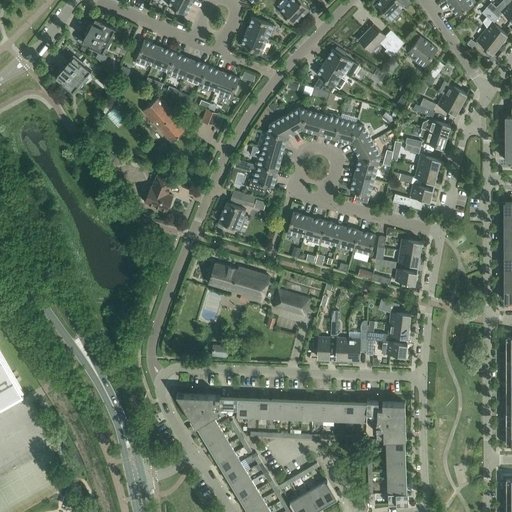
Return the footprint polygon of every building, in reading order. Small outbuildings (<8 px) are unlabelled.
[(190,0),(170,0),(168,5),(186,14),(190,5),(188,4),(190,0)] [(309,8),(300,0),(288,0),(279,10),(294,24),(303,14),(302,13),(307,8),(308,9),(309,8)] [(400,0),(378,0),(374,5),(390,21),(402,9),(400,7),(404,3),(400,0)] [(473,4),(470,0),(448,0),(453,6),(451,7),(457,15),(473,4)] [(511,21),(511,4),(509,2),(501,10),(491,1),(486,7),(498,17),(502,12),(511,21)] [(507,33),(493,22),(498,17),(486,7),(481,12),(486,16),(482,21),(486,27),(484,30),(500,43),(507,33)] [(252,15),(249,22),(251,23),(248,30),(267,38),(269,33),(271,34),(275,25),(252,15)] [(91,23),(87,29),(109,40),(114,28),(115,28),(116,28),(107,24),(107,23),(105,22),(104,22),(95,17),(94,20),(92,24),(91,23)] [(385,35),(373,24),(367,30),(368,31),(366,33),(365,32),(359,39),(370,50),(379,41),(386,48),(384,50),(392,57),(404,42),(396,35),(390,41),(384,36),(385,35)] [(109,40),(87,29),(84,35),(86,36),(84,40),(83,40),(82,42),(92,47),(91,47),(94,49),(94,48),(103,53),(103,52),(102,52),(108,40),(109,41),(109,40)] [(261,52),(267,38),(248,30),(245,38),(243,37),(241,44),(261,52)] [(492,52),(500,43),(484,30),(477,40),(492,52)] [(437,48),(427,40),(426,41),(420,37),(421,35),(420,35),(408,51),(412,54),(410,56),(423,66),(437,48)] [(475,42),(471,38),(467,43),(472,47),(475,42)] [(152,64),(159,47),(152,44),(152,42),(144,39),(135,60),(146,65),(148,62),(152,64)] [(330,55),(326,62),(343,72),(350,77),(358,64),(354,61),(344,55),(346,52),(336,45),(336,46),(335,49),(332,48),(329,54),(330,55)] [(168,70),(176,52),(167,49),(167,50),(159,47),(152,64),(168,70)] [(184,77),(191,60),(183,57),(184,55),(176,52),(168,70),(166,73),(178,78),(179,75),(184,77)] [(68,60),(63,65),(82,81),(82,80),(90,70),(91,71),(91,70),(84,64),(82,62),(73,55),(72,57),(72,58),(69,61),(68,60)] [(200,83),(207,64),(199,61),(198,63),(191,60),(184,77),(199,83),(200,83)] [(444,64),(439,60),(429,73),(434,77),(444,64)] [(320,68),(316,74),(335,85),(339,88),(345,79),(340,76),(343,72),(326,62),(321,68),(320,68)] [(215,89),(222,72),(215,69),(215,68),(207,64),(200,83),(199,83),(198,86),(210,90),(211,87),(215,89)] [(82,81),(63,65),(59,71),(60,72),(57,75),(55,77),(64,84),(63,84),(65,86),(66,85),(73,92),(74,91),(73,91),(81,81),(82,81)] [(239,77),(230,74),(230,75),(222,72),(215,89),(220,91),(219,94),(230,99),(239,77)] [(313,86),(331,92),(334,87),(318,78),(313,86)] [(438,90),(443,93),(461,103),(467,92),(444,80),(438,90)] [(455,113),(461,103),(443,93),(438,104),(455,113)] [(174,113),(159,95),(142,109),(152,121),(153,120),(171,141),(185,129),(173,114),(174,113)] [(427,108),(431,109),(432,110),(436,103),(423,97),(419,105),(427,108)] [(428,115),(431,109),(427,108),(419,105),(418,104),(416,109),(428,115)] [(301,128),(307,109),(299,107),(284,115),(293,131),(300,127),(301,129),(301,128)] [(218,113),(208,109),(204,120),(214,124),(218,113)] [(318,131),(323,114),(307,109),(301,128),(310,131),(310,129),(318,131)] [(334,138),(339,118),(340,118),(341,115),(329,112),(328,115),(323,114),(318,131),(326,133),(325,135),(334,138)] [(293,131),(284,115),(269,123),(267,131),(287,137),(286,135),(293,131)] [(350,142),(356,123),(340,118),(339,118),(334,138),(335,136),(342,138),(342,140),(350,142)] [(450,124),(431,118),(431,119),(428,118),(423,121),(421,127),(422,128),(427,130),(447,136),(450,124)] [(356,149),(372,140),(364,125),(356,123),(350,142),(351,142),(352,141),(356,149)] [(447,136),(427,130),(422,128),(419,135),(425,137),(424,141),(443,147),(447,136)] [(282,145),(284,145),(287,137),(267,131),(263,148),(280,153),(282,145)] [(406,143),(420,146),(422,140),(406,137),(405,142),(406,143)] [(380,154),(372,140),(356,149),(360,156),(359,156),(359,157),(378,162),(380,154)] [(420,146),(406,143),(404,149),(419,153),(420,146)] [(280,153),(263,148),(253,145),(254,146),(252,154),(257,156),(255,164),(258,165),(258,164),(278,170),(280,161),(278,160),(280,153)] [(103,150),(100,154),(102,158),(103,159),(109,151),(107,150),(103,150)] [(440,159),(440,158),(421,154),(418,165),(437,170),(440,159)] [(373,178),(378,162),(359,157),(356,165),(358,166),(356,174),(373,178)] [(264,192),(266,185),(273,186),(275,177),(274,177),(276,170),(277,170),(278,170),(258,164),(258,165),(257,169),(254,168),(251,180),(249,188),(264,192)] [(434,182),(437,170),(418,165),(415,177),(434,182)] [(411,182),(413,176),(400,172),(398,179),(411,182)] [(167,192),(168,191),(167,191),(167,192),(165,191),(170,180),(171,181),(172,181),(172,180),(157,174),(152,186),(151,185),(144,201),(166,210),(173,195),(167,192)] [(367,201),(369,195),(373,178),(356,174),(354,181),(352,181),(350,190),(357,192),(355,198),(367,201)] [(433,188),(413,183),(410,195),(429,200),(433,188)] [(242,193),(240,203),(252,206),(255,196),(242,193)] [(392,200),(420,208),(422,200),(395,193),(392,200)] [(227,201),(226,202),(228,202),(225,209),(224,209),(218,221),(240,230),(246,214),(243,213),(245,208),(227,201)] [(304,235),(309,217),(301,215),(301,213),(293,211),(286,233),(298,236),(299,234),(304,235)] [(320,239),(326,220),(317,218),(317,219),(309,217),(304,235),(309,236),(308,239),(320,243),(321,240),(320,239)] [(337,244),(342,226),(334,224),(334,223),(326,220),(320,239),(321,240),(337,244)] [(353,248),(359,229),(350,227),(350,228),(342,226),(337,244),(353,248)] [(375,234),(366,231),(366,233),(359,231),(359,229),(353,248),(370,253),(375,234)] [(386,236),(379,235),(377,246),(384,247),(386,236)] [(402,237),(400,249),(420,253),(422,241),(402,237)] [(418,265),(420,253),(400,249),(398,261),(418,265)] [(396,261),(375,257),(374,264),(395,267),(396,261)] [(208,282),(241,292),(241,294),(261,300),(269,275),(239,266),(238,269),(215,262),(208,282)] [(417,271),(397,267),(395,280),(415,283),(417,271)] [(372,272),(371,279),(389,284),(391,278),(372,272)] [(306,313),(310,297),(278,288),(273,303),(306,313)] [(387,300),(384,309),(391,311),(391,310),(396,311),(397,303),(387,300)] [(330,334),(337,335),(338,310),(334,309),(331,319),(330,334)] [(391,311),(389,322),(409,325),(411,313),(396,311),(391,310),(391,311)] [(273,327),(276,317),(270,315),(267,326),(273,327)] [(367,329),(367,319),(364,319),(361,322),(361,328),(360,338),(348,337),(347,357),(359,358),(360,350),(366,350),(366,338),(367,330),(367,329)] [(408,337),(409,325),(389,322),(388,334),(408,337)] [(367,330),(366,338),(373,339),(385,340),(386,333),(367,330)] [(318,336),(317,355),(317,356),(329,356),(330,336),(318,336)] [(347,357),(348,337),(336,337),(335,357),(347,357)] [(407,343),(387,340),(386,353),(406,355),(407,343)] [(226,356),(227,346),(223,346),(223,344),(211,343),(210,355),(226,356)] [(0,351),(0,406),(24,393),(0,351)] [(219,397),(220,397),(220,394),(176,393),(195,425),(198,424),(198,423),(212,414),(213,415),(219,411),(219,397)] [(237,411),(237,398),(220,397),(219,397),(219,411),(236,411),(237,411)] [(247,415),(248,398),(237,398),(237,411),(236,411),(236,415),(247,415)] [(258,416),(259,399),(248,398),(247,415),(258,416)] [(269,416),(270,399),(259,399),(258,416),(269,416)] [(280,417),(280,399),(270,399),(269,416),(280,417)] [(291,417),(291,400),(280,399),(280,417),(291,417)] [(301,418),(302,400),(291,400),(291,417),(301,418)] [(312,418),(313,401),(302,400),(301,418),(312,418)] [(377,406),(378,406),(378,401),(367,400),(366,403),(367,403),(366,420),(376,421),(377,406)] [(323,418),(324,401),(313,401),(312,418),(323,418)] [(334,419),(334,402),(324,401),(323,418),(334,419)] [(382,406),(378,406),(377,406),(376,421),(376,439),(386,438),(403,437),(403,438),(406,438),(404,402),(382,401),(382,406)] [(344,419),(345,402),(334,402),(334,419),(344,419)] [(355,420),(356,402),(345,402),(344,419),(355,420)] [(367,403),(366,403),(356,402),(355,420),(366,420),(367,403)] [(203,433),(218,424),(213,415),(212,414),(198,423),(198,424),(203,433)] [(209,442),(224,433),(218,424),(203,433),(209,442)] [(214,451),(229,442),(224,433),(209,442),(214,451)] [(403,448),(403,438),(403,437),(386,438),(386,449),(403,448)] [(220,460),(235,451),(229,442),(214,451),(220,460)] [(404,459),(403,448),(386,449),(386,460),(404,459)] [(225,470),(240,461),(235,451),(220,460),(225,470)] [(404,470),(404,459),(386,460),(387,470),(404,470)] [(231,479),(246,470),(240,461),(225,470),(231,479)] [(300,476),(312,469),(310,466),(298,473),(300,476)] [(236,488),(251,479),(246,470),(231,479),(236,488)] [(405,480),(404,470),(387,470),(387,481),(405,480)] [(242,497),(257,488),(251,479),(236,488),(242,497)] [(327,479),(317,484),(328,502),(337,496),(327,479)] [(405,491),(405,480),(387,481),(388,492),(405,491)] [(328,502),(317,484),(308,490),(318,507),(328,502)] [(247,506),(262,498),(257,488),(242,497),(247,506)] [(66,490),(65,495),(78,500),(80,494),(66,490)] [(310,511),(318,507),(308,490),(299,496),(308,511),(310,511)] [(408,491),(406,491),(405,491),(388,492),(388,503),(408,502),(408,491)] [(308,511),(299,496),(289,501),(295,511),(308,511)] [(250,511),(259,511),(268,507),(262,498),(247,506),(250,511)]
